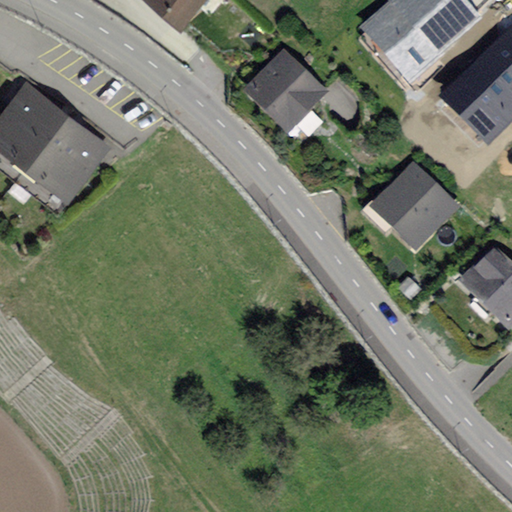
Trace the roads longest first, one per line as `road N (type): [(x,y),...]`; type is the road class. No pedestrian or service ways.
road 1 (residential): [(511,473),(252,158),(162,73),(51,0)]
road 2 (track): [(204,511),(155,451),(82,325)]
